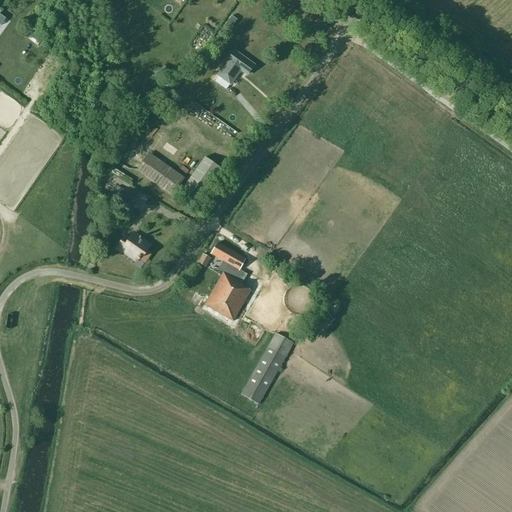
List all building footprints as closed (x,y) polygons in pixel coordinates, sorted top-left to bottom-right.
[(244,47),(249,40),(232,26),(226,32),(244,47)] [(253,65),(234,51),(217,75),(230,84),(240,70),(246,75),(253,65)] [(163,65),(160,70),(165,74),(168,69),(163,65)] [(148,153),(136,170),(172,196),(185,178),(148,153)] [(181,190),(198,202),(221,169),(204,157),(181,190)] [(118,186),(114,192),(133,204),(137,197),(118,186)] [(139,239),(140,238),(139,237),(133,233),(129,239),(125,236),(116,248),(121,252),(122,251),(137,261),(138,259),(139,259),(140,257),(140,256),(141,254),(143,255),(150,246),(139,239)] [(239,270),(245,259),(217,243),(211,254),(228,264),(204,305),(233,321),(250,290),(243,286),(244,285),(230,277),(233,270),(236,272),(237,269),(239,270)] [(202,254),(198,263),(205,268),(211,259),(202,254)] [(271,308),(275,299),(255,290),(251,298),(271,308)] [(276,333),(264,355),(241,393),(242,394),(259,404),(294,343),(276,333)]
